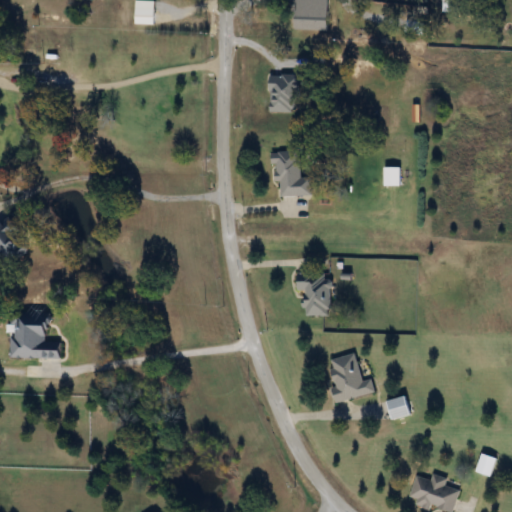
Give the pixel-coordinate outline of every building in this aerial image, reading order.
[(156,9),(139,9),(138,24),(156,25),(156,9)] [(271,75),(271,111),(301,111),(301,75),(271,75)] [(311,195),(310,179),(301,179),(300,151),(275,152),(276,182),(282,182),(283,196),(311,195)] [(387,186),(403,186),(403,167),(387,167),(387,186)] [(0,226),(0,254),(7,265),(33,247),(12,218),(0,226)] [(308,316),(333,316),(332,272),(300,272),(300,291),(308,290),(308,316)] [(13,357),(64,359),(65,342),(52,342),(53,313),(14,312),(13,357)] [(376,393),(373,380),(364,382),(357,354),(332,359),(339,387),(334,389),(337,402),(376,393)] [(395,421),(414,414),(408,396),(389,402),(395,421)] [(481,473),(493,476),(498,459),(485,456),(481,473)] [(450,479),(435,475),(433,480),(418,476),(411,502),(448,511),(455,511),(461,491),(447,487),(450,479)]
